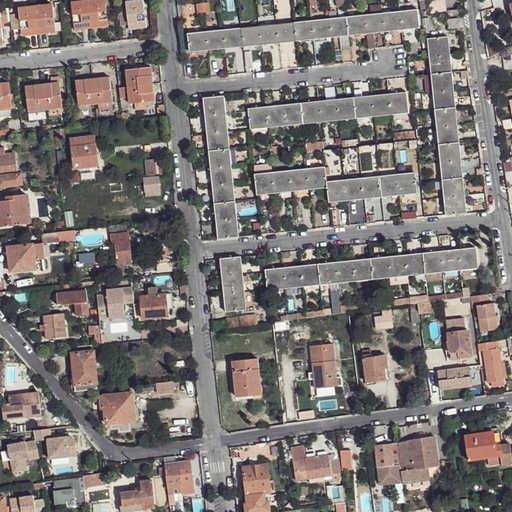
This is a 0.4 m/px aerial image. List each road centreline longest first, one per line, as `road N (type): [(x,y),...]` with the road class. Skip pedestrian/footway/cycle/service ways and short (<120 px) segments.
road 1 (residential): [(194,250),(501,218)]
road 2 (residential): [(511,397),(216,439)]
road 3 (residential): [(216,439),(113,451),(0,329)]
road 4 (residential): [(176,90),(398,66)]
road 5 (residential): [(474,0),(501,218)]
road 6 (residential): [(194,250),(216,439)]
road 7 (residential): [(0,63),(171,45)]
road 8 (residential): [(176,90),(194,250)]
